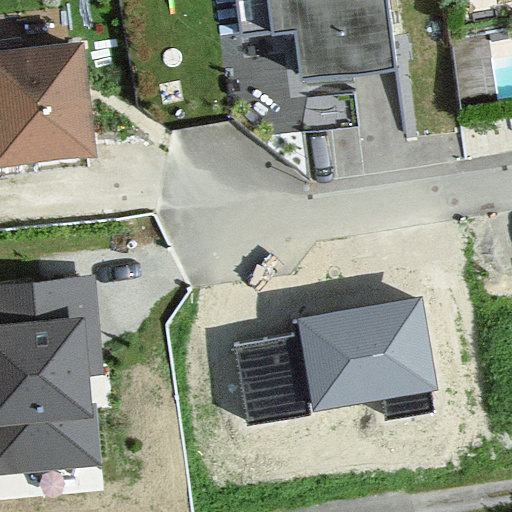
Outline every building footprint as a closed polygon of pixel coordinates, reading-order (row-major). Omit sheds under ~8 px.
[(237,0),(241,27),(275,24),(272,0),(237,0)] [(374,59),(396,57),(389,0),(272,0),(275,24),(297,21),(303,67),(374,59)] [(70,56),(0,63),(0,159),(81,150),(70,56)] [(0,159),(0,186),(85,176),(81,150),(0,159)] [(82,294),(0,300),(0,470),(83,463),(76,375),(70,376),(66,335),(86,334),(82,294)]
